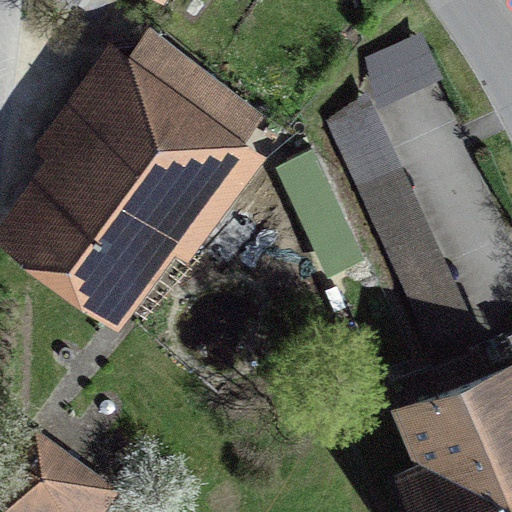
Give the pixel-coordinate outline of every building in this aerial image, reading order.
[(144,0),(162,12),(169,0),(144,0)] [(384,82),(444,54),(426,15),(366,44),(384,82)] [(31,173),(0,214),(0,260),(106,339),(161,265),(176,276),(256,168),(238,154),(254,132),(132,42),(117,63),(98,49),(15,161),(31,173)] [(391,168),(349,187),(424,353),(466,334),(391,168)] [(511,511),(511,354),(376,409),(400,467),(380,475),(394,511),(511,511)] [(105,511),(113,502),(24,440),(0,476),(0,511),(105,511)]
